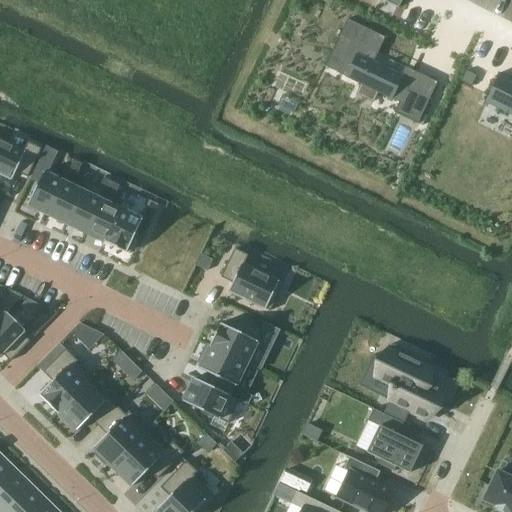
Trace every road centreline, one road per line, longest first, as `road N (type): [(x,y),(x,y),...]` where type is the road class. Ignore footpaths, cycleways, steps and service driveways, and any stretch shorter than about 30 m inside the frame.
road 1 (residential): [(0,414),(100,511)]
road 2 (residential): [(0,387),(91,294)]
